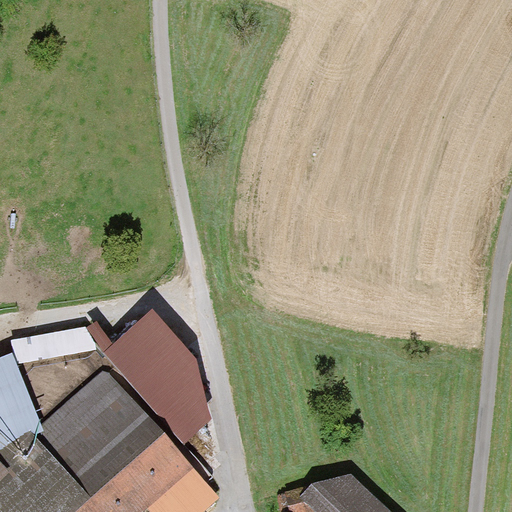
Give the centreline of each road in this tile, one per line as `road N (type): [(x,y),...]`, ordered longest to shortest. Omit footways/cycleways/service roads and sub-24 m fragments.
road 1 (unclassified): [(158,0),(175,193),(242,511)]
road 2 (unclassified): [(511,224),(500,261),(476,511)]
